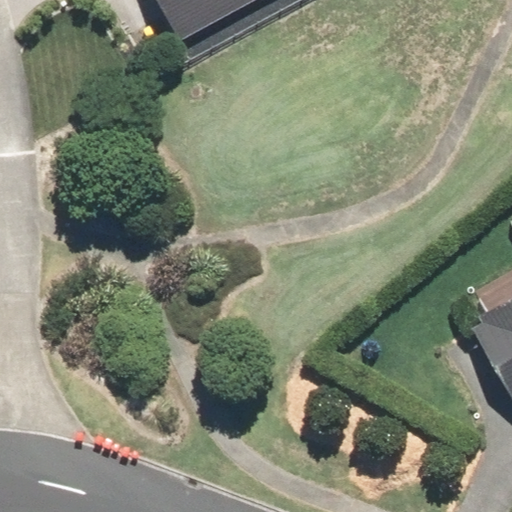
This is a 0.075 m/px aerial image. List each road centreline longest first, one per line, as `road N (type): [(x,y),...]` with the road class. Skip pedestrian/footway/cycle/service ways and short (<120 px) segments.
road 1 (residential): [(4,475),(9,265),(0,120)]
road 2 (residential): [(4,475),(142,511)]
